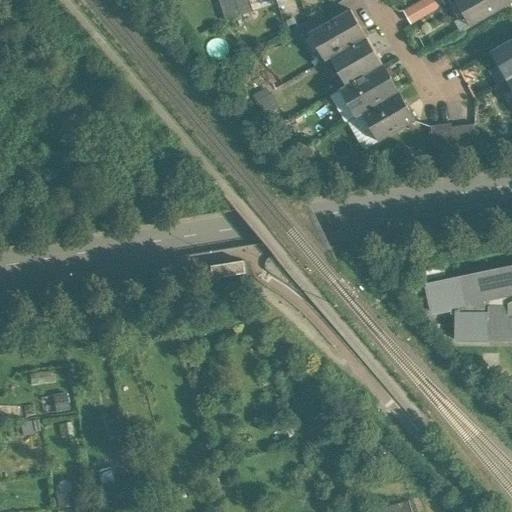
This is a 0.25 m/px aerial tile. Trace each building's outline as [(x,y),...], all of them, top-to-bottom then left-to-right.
[(241,15),(236,0),(219,0),(226,19),(241,15)] [(236,0),(241,15),(254,11),(250,0),(236,0)] [(412,0),(404,3),(410,19),(445,7),(442,0),(412,0)] [(511,0),(456,0),(471,26),(511,2),(511,0)] [(327,23),(310,33),(310,34),(326,61),(331,58),(367,37),(351,9),(327,23)] [(321,13),(295,28),(301,39),(310,34),(310,33),(327,23),(321,13)] [(367,37),(331,58),(346,85),(347,85),(383,65),(367,37)] [(511,39),(492,51),(508,78),(511,76),(511,39)] [(383,65),(347,85),(346,85),(341,88),(358,117),(363,114),(363,113),(399,92),(383,65)] [(399,92),(363,113),(363,114),(379,141),(415,120),(399,92)] [(451,123),(430,126),(433,147),(441,146),(442,152),(454,151),(451,127),(451,123)] [(451,127),(454,151),(466,149),(463,125),(451,127)] [(211,287),(244,279),(239,256),(206,264),(211,287)] [(511,264),(421,284),(428,315),(454,315),(452,342),(511,341),(511,264)] [(66,392),(53,393),(54,409),(68,407),(66,392)] [(414,511),(411,498),(375,507),(376,511),(414,511)]
